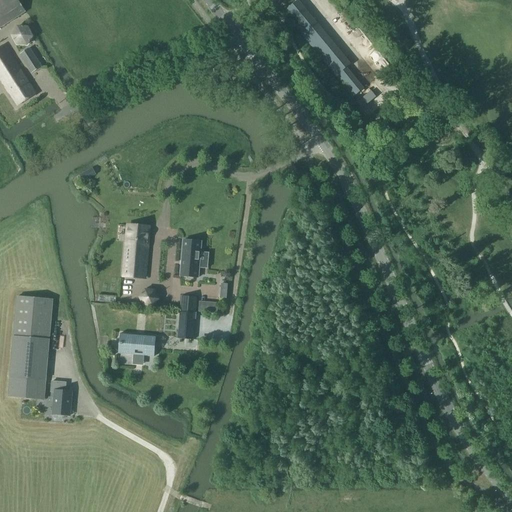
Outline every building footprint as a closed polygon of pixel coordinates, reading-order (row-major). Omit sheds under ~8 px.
[(0,0),(0,28),(25,12),(17,0),(0,0)] [(295,27),(336,77),(350,65),(298,2),(288,10),(299,24),(295,27)] [(16,45),(26,45),(32,37),(27,28),(17,27),(12,36),(16,45)] [(0,47),(0,78),(18,106),(35,95),(4,46),(0,47)] [(29,48),(19,55),(32,74),(41,68),(29,48)] [(287,170),(292,176),(297,172),(296,171),(293,166),(293,167),(292,166),(287,170)] [(123,277),(145,278),(149,228),(127,226),(123,277)] [(178,276),(196,278),(199,242),(181,240),(178,276)] [(139,298),(143,307),(153,308),(158,300),(154,290),(145,290),(139,298)] [(8,397),(44,400),(52,300),(17,297),(8,397)] [(193,340),(195,312),(196,298),(181,297),(180,311),(177,339),(193,340)] [(118,354),(134,355),(154,357),(155,337),(120,334),(118,354)] [(54,393),(53,415),(70,416),(72,392),(65,392),(66,383),(51,382),(51,392),(54,393)]
